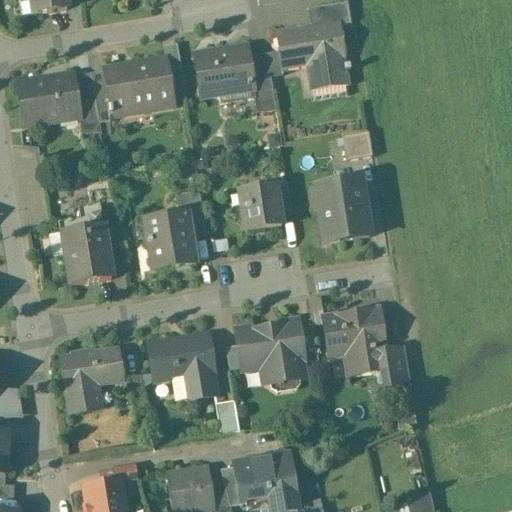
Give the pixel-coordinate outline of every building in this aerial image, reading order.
[(63,0),(30,0),(30,1),(33,0),(36,17),(66,12),(63,0)] [(346,5),(307,11),(310,31),(338,26),(338,27),(350,26),(346,5)] [(310,31),(275,37),(280,71),(307,66),(310,88),(345,82),(342,61),(344,60),(338,27),(338,26),(310,31)] [(170,68),(182,66),(177,45),(166,47),(170,68)] [(246,50),(193,58),(200,100),(220,97),(219,90),(251,85),(246,50)] [(165,63),(132,68),(132,70),(103,75),(103,77),(110,121),(130,117),(129,111),(172,104),(165,63)] [(110,121),(103,77),(91,79),(96,112),(98,126),(111,123),(110,121)] [(71,78),(37,84),(38,85),(16,89),(23,129),(78,120),(77,115),(72,82),(71,78)] [(91,79),(72,82),(77,115),(96,112),(91,79)] [(269,80),(256,82),(261,116),(275,113),(269,80)] [(367,134),(342,139),(346,163),(371,159),(367,134)] [(107,177),(84,181),(89,209),(111,205),(107,177)] [(359,184),(314,191),(314,193),(309,194),(313,215),(317,215),(323,247),(369,239),(359,184)] [(287,186),(273,188),(278,216),(291,214),(287,186)] [(273,188),(243,193),(246,210),(241,211),(245,235),(280,230),(278,216),(273,188)] [(201,206),(178,209),(179,218),(186,217),(189,239),(206,236),(201,206)] [(179,218),(142,224),(151,275),(194,268),(189,239),(186,217),(179,218)] [(102,229),(61,236),(61,237),(69,288),(110,282),(102,229)] [(362,314),(321,321),(327,360),(355,356),(358,377),(380,373),(387,372),(384,354),(384,351),(379,317),(363,319),(362,314)] [(309,322),(297,324),(301,350),(313,348),(309,322)] [(297,324),(234,334),(240,373),(266,369),(269,385),(298,380),(296,364),(303,363),(301,350),(297,324)] [(206,339),(147,348),(153,384),(183,379),(187,403),(215,398),(211,374),(212,374),(206,339)] [(403,351),(384,354),(387,372),(380,373),(383,395),(409,391),(403,351)] [(90,354),(72,357),(72,360),(60,362),(69,416),(99,411),(95,387),(120,383),(115,353),(91,357),(90,354)] [(140,378),(126,381),(132,417),(145,414),(140,378)] [(0,401),(0,417),(21,418),(22,389),(0,389),(0,401)] [(233,404),(214,407),(219,438),(238,435),(233,404)] [(287,457),(233,466),(234,470),(220,472),(224,491),(229,509),(242,507),(241,501),(268,497),(270,511),(289,511),(296,511),(287,457)] [(206,470),(165,477),(171,511),(212,511),(213,511),(210,493),(206,470)] [(124,511),(120,485),(82,491),(86,511),(124,511)] [(3,488),(0,487),(0,501),(12,502),(13,488),(3,488)] [(224,491),(210,493),(213,511),(212,511),(229,511),(229,509),(224,491)] [(429,511),(426,502),(416,505),(418,511),(429,511)]
